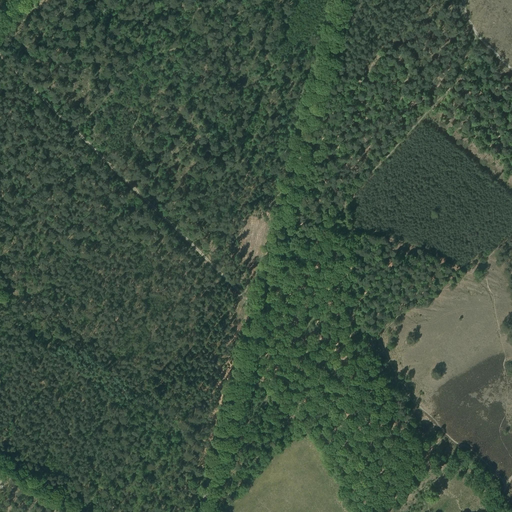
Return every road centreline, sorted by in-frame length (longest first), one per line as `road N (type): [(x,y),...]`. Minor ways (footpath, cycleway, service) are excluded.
road 1 (unclassified): [(200,511),(340,0)]
road 2 (track): [(257,303),(75,130)]
